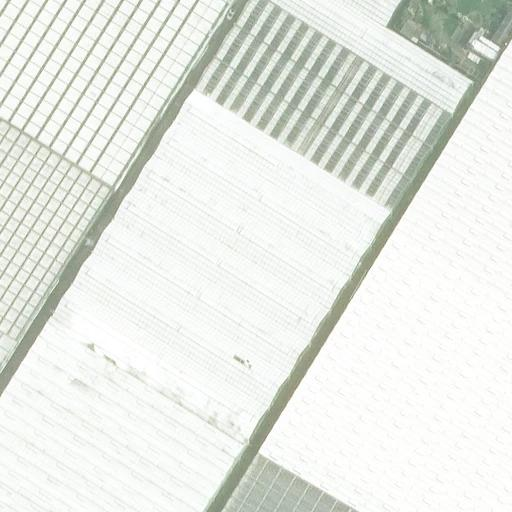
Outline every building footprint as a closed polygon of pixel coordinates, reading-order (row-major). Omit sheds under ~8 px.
[(232,0),(0,0),(0,371),(14,351),(232,0)] [(251,0),(157,151),(49,324),(245,447),(246,448),(472,88),(384,34),(405,0),(251,0)] [(504,54),(511,40),(511,15),(493,47),(504,54)] [(476,30),(466,47),(494,63),(500,52),(480,40),(484,35),(476,30)] [(511,511),(511,42),(480,94),(225,511),(511,511)] [(0,402),(0,511),(204,511),(243,451),(245,447),(49,324),(47,328),(0,402)]
